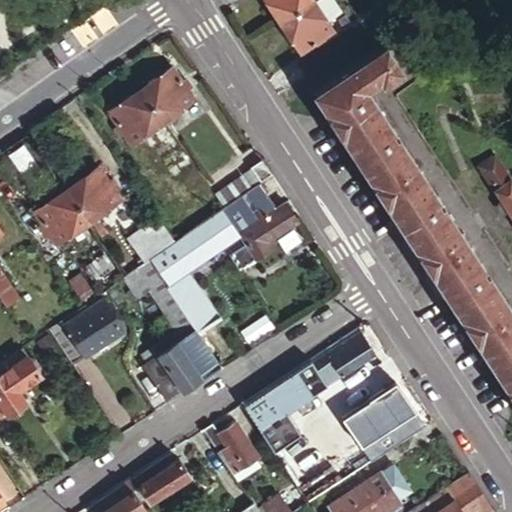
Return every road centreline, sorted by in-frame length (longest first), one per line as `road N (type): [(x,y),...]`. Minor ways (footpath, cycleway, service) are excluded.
road 1 (unclassified): [(374,285),(37,511)]
road 2 (unclassified): [(185,0),(374,285)]
road 3 (unclassified): [(374,285),(511,493)]
road 4 (unclassified): [(184,0),(0,124)]
